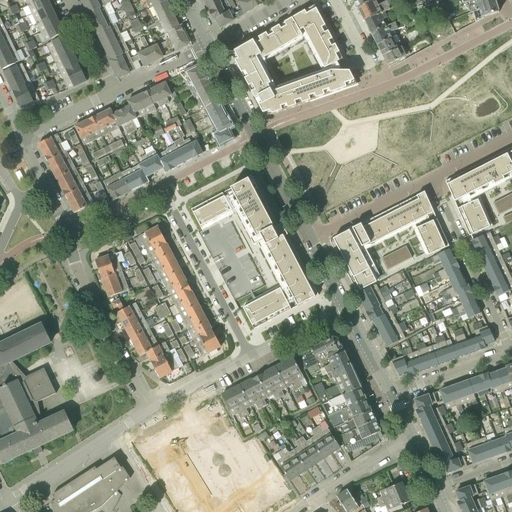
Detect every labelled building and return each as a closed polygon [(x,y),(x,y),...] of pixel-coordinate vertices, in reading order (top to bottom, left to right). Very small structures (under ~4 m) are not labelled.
[(33,15),(51,6),(48,0),(40,0),(28,6),(33,15)] [(88,13),(105,6),(107,5),(104,0),(93,0),(84,4),(88,13)] [(154,7),(167,1),(168,1),(167,0),(145,0),(150,9),(154,7)] [(208,0),(205,1),(209,10),(227,1),(226,0),(208,0)] [(245,14),(254,9),(249,0),(235,0),(238,6),(239,5),(242,10),(245,14)] [(249,0),(254,9),(263,3),(261,0),(249,0)] [(352,0),(358,9),(375,0),(352,0)] [(358,9),(365,22),(392,9),(396,6),(393,0),(387,3),(386,3),(378,7),(375,0),(358,9)] [(420,0),(425,15),(456,5),(456,6),(469,2),(475,0),(420,0)] [(475,0),(469,2),(471,6),(468,7),(470,15),(476,13),(477,16),(481,15),(481,16),(498,11),(496,5),(496,4),(496,3),(494,0),(475,0)] [(158,15),(171,9),(167,1),(154,7),(158,15)] [(215,21),(216,20),(230,11),(232,10),(227,1),(209,10),(215,21)] [(358,86),(355,78),(353,79),(315,5),(231,54),(253,96),(252,96),(258,109),(260,108),(265,117),(310,101),(310,103),(358,86)] [(37,24),(55,15),(51,6),(33,15),(37,24)] [(91,24),(109,16),(105,6),(88,13),(86,14),(91,24)] [(154,28),(157,27),(175,18),(171,9),(158,15),(160,20),(155,22),(156,24),(153,26),(154,28)] [(381,29),(391,26),(386,18),(389,17),(389,16),(394,13),(392,9),(365,22),(371,33),(381,29)] [(230,11),(216,20),(221,28),(245,14),(242,10),(232,15),(230,11)] [(41,33),(59,24),(55,15),(37,24),(41,33)] [(96,34),(98,34),(114,26),(109,16),(91,24),(96,34)] [(168,33),(179,27),(175,18),(157,27),(160,31),(165,29),(166,33),(168,33)] [(133,28),(140,24),(138,19),(130,23),(133,28)] [(377,46),(396,37),(393,31),(398,28),(404,27),(403,22),(396,24),(391,26),(381,29),(371,33),(377,46)] [(46,42),(64,33),(59,24),(41,33),(46,42)] [(102,43),(121,34),(116,24),(114,26),(98,34),(102,43)] [(135,34),(143,30),(140,24),(133,28),(135,34)] [(165,39),(166,42),(167,44),(185,35),(181,26),(179,27),(168,33),(170,37),(165,39)] [(0,48),(12,43),(8,34),(0,37),(0,48)] [(102,43),(106,51),(125,42),(121,34),(102,43)] [(175,46),(177,51),(187,46),(189,43),(185,35),(167,44),(169,46),(170,49),(175,46)] [(51,54),(70,45),(65,36),(46,45),(51,54)] [(383,57),(401,48),(397,42),(399,42),(396,37),(377,46),(383,57)] [(106,51),(110,60),(128,52),(129,52),(129,51),(125,42),(106,51)] [(0,59),(17,52),(12,43),(0,48),(0,59)] [(55,63),(74,54),(70,45),(51,54),(55,63)] [(163,58),(160,51),(157,46),(157,45),(149,48),(147,49),(154,62),(163,58)] [(383,57),(387,65),(405,56),(401,48),(383,57)] [(138,54),(139,55),(141,59),(144,66),(154,62),(147,49),(146,50),(138,54)] [(0,59),(0,65),(2,70),(21,61),(17,52),(0,59)] [(131,59),(128,52),(110,60),(109,61),(113,70),(132,61),(131,59)] [(59,72),(78,63),(74,54),(55,63),(59,72)] [(136,70),(133,63),(132,61),(113,70),(116,77),(120,78),(136,70)] [(59,72),(64,82),(82,72),(78,63),(59,72)] [(8,82),(27,73),(22,64),(4,72),(8,82)] [(186,85),(187,84),(204,75),(200,69),(197,68),(187,72),(187,73),(181,76),(186,85)] [(64,82),(68,90),(87,82),(82,72),(64,82)] [(13,91),(31,82),(27,73),(8,82),(13,91)] [(192,93),(209,85),(210,84),(205,75),(204,75),(187,84),(192,93)] [(412,109),(423,105),(414,80),(403,84),(412,109)] [(17,100),(36,91),(31,82),(13,91),(17,100)] [(156,88),(165,105),(169,103),(167,98),(172,96),(170,93),(167,87),(166,83),(156,88)] [(192,93),(196,102),(213,93),(209,85),(192,93)] [(160,107),(165,105),(156,88),(147,92),(153,105),(158,103),(160,107)] [(34,103),(40,101),(36,91),(17,100),(21,109),(34,103)] [(138,96),(146,114),(147,115),(156,110),(153,105),(147,92),(138,96)] [(200,111),(206,108),(218,102),(213,93),(196,102),(195,102),(200,111)] [(137,118),(146,114),(138,96),(128,101),(130,106),(137,118)] [(210,116),(222,110),(218,102),(206,108),(210,116)] [(122,110),(132,132),(137,130),(133,121),(137,119),(137,118),(130,106),(122,110)] [(120,129),(119,128),(113,115),(111,110),(101,114),(111,133),(120,129)] [(128,135),(132,132),(122,110),(113,115),(119,128),(123,126),(128,135)] [(214,125),(227,118),(222,110),(210,116),(214,125)] [(102,137),(111,133),(101,114),(93,118),(102,137)] [(215,136),(227,129),(232,127),(227,117),(227,118),(214,125),(216,129),(212,131),(215,136)] [(93,142),(102,137),(93,118),(84,122),(93,142)] [(84,146),(93,142),(84,122),(75,127),(84,146)] [(182,131),(180,127),(177,129),(174,124),(169,127),(166,128),(169,133),(176,129),(178,133),(182,131)] [(215,136),(219,145),(232,138),(227,129),(215,136)] [(71,139),(77,136),(74,131),(68,133),(71,139)] [(185,137),(182,131),(178,133),(181,139),(174,143),(175,145),(184,163),(193,158),(185,141),(183,138),(185,137)] [(39,144),(43,153),(62,143),(58,134),(39,144)] [(74,145),(79,142),(77,136),(71,139),(74,145)] [(202,154),(201,150),(198,144),(196,141),(192,144),(189,139),(185,141),(193,158),(202,154)] [(118,148),(124,145),(121,140),(115,143),(118,148)] [(43,153),(48,162),(67,152),(62,143),(43,153)] [(112,151),(118,148),(115,143),(109,146),(112,151)] [(176,168),(184,163),(175,145),(166,150),(167,151),(176,168)] [(504,180),(503,177),(511,172),(511,147),(445,182),(454,203),(493,183),(494,185),(504,180)] [(155,172),(163,168),(157,155),(155,151),(146,155),(155,172)] [(166,173),(176,168),(167,151),(158,155),(157,155),(163,168),(166,173)] [(48,162),(52,170),(71,160),(67,152),(48,162)] [(95,160),(101,157),(98,152),(92,154),(95,160)] [(83,165),(88,163),(84,154),(79,157),(83,165)] [(146,177),(155,172),(146,155),(141,158),(144,163),(138,165),(139,166),(146,177)] [(105,164),(111,162),(109,156),(103,159),(105,164)] [(52,170),(57,179),(76,169),(71,160),(52,170)] [(89,174),(94,171),(92,166),(86,168),(89,174)] [(148,182),(146,177),(139,166),(131,170),(139,187),(148,182)] [(57,179),(61,188),(80,178),(76,169),(57,179)] [(130,192),(139,187),(131,170),(130,169),(121,173),(130,192)] [(92,180),(97,177),(94,171),(89,174),(92,180)] [(130,192),(121,173),(112,177),(122,196),(130,192)] [(113,201),(122,196),(112,177),(103,182),(107,188),(106,188),(113,201)] [(252,177),(230,190),(257,238),(260,236),(296,303),(298,307),(319,296),(287,235),(288,235),(282,224),(277,227),(252,177)] [(61,188),(66,196),(85,186),(80,178),(61,188)] [(98,191),(103,188),(100,182),(95,185),(98,191)] [(66,196),(70,205),(89,195),(85,186),(66,196)] [(101,196),(106,193),(103,188),(98,191),(101,196)] [(424,192),(354,228),(353,226),(347,229),(348,231),(332,239),(334,244),(332,245),(356,293),(379,281),(377,276),(380,275),(368,251),(434,212),(424,192)] [(218,223),(220,222),(234,215),(223,193),(207,201),(191,209),(203,231),(208,228),(218,223)] [(89,195),(70,205),(75,213),(94,204),(89,195)] [(463,223),(469,236),(490,227),(484,214),(478,200),(458,209),(463,223)] [(511,213),(503,217),(506,225),(511,221),(511,213)] [(449,246),(443,233),(437,219),(417,229),(423,242),(429,256),(449,246)] [(139,237),(144,246),(162,235),(158,227),(139,237)] [(472,241),(476,250),(500,239),(498,235),(493,238),(490,233),(473,241),(472,241)] [(144,246),(148,254),(167,244),(162,235),(144,246)] [(480,259),(499,251),(497,246),(502,244),(500,239),(476,250),(480,259)] [(133,251),(138,248),(135,243),(130,246),(133,251)] [(148,254),(153,263),(171,253),(167,244),(148,254)] [(136,257),(141,254),(138,248),(133,251),(136,257)] [(442,265),(455,259),(451,250),(427,261),(429,265),(440,260),(442,265)] [(480,259),(485,269),(510,257),(508,253),(501,256),(499,251),(480,259)] [(128,261),(133,258),(130,252),(125,255),(128,261)] [(99,270),(119,263),(116,253),(109,256),(95,261),(99,270)] [(153,263),(157,271),(176,261),(171,253),(153,263)] [(140,265),(146,262),(143,257),(137,259),(140,265)] [(489,278),(507,269),(505,265),(511,261),(511,260),(510,257),(485,269),(489,278)] [(131,266),(136,263),(133,258),(128,261),(131,266)] [(433,275),(435,279),(459,268),(455,259),(442,265),(444,269),(433,275)] [(157,271),(162,280),(180,270),(176,261),(157,271)] [(102,280),(122,272),(119,263),(99,270),(102,280)] [(146,277),(152,274),(149,268),(143,271),(146,277)] [(450,283),(463,277),(459,268),(435,279),(437,283),(448,278),(450,283)] [(137,278),(142,275),(139,269),(134,272),(137,278)] [(489,278),(493,287),(511,278),(511,273),(509,274),(507,269),(489,278)] [(162,280),(166,288),(185,278),(180,270),(162,280)] [(105,288),(126,281),(122,272),(102,280),(105,288)] [(149,282),(155,280),(152,274),(146,277),(149,282)] [(140,283),(145,281),(142,275),(137,278),(140,283)] [(444,297),(450,294),(467,286),(463,277),(450,283),(452,288),(442,293),(444,297)] [(166,288),(171,297),(189,287),(185,278),(166,288)] [(497,297),(510,291),(511,289),(511,278),(493,287),(497,297)] [(126,281),(105,288),(109,298),(129,290),(126,281)] [(155,294),(161,291),(158,285),(152,288),(155,294)] [(358,295),(362,303),(388,290),(386,286),(378,290),(376,285),(375,286),(358,295)] [(291,310),(279,286),(268,292),(266,293),(267,296),(263,298),(249,305),(243,308),(254,329),(274,319),(291,310)] [(450,294),(445,297),(446,301),(458,296),(460,301),(473,295),(468,286),(467,286),(450,294)] [(146,296),(152,293),(149,287),(143,290),(146,296)] [(171,297),(175,305),(193,295),(189,287),(171,297)] [(367,313),(384,304),(392,300),(390,294),(388,290),(362,303),(367,313)] [(407,300),(414,296),(411,290),(404,294),(407,300)] [(158,300),(164,297),(161,291),(155,294),(158,300)] [(175,305),(180,314),(198,304),(193,295),(175,305)] [(456,308),(451,310),(453,315),(477,304),(473,295),(460,301),(462,305),(456,308)] [(124,308),(119,300),(112,303),(117,312),(124,308)] [(117,313),(122,322),(140,312),(136,303),(117,313)] [(163,312),(168,309),(165,303),(160,306),(163,312)] [(184,323),(203,313),(198,304),(180,314),(184,323)] [(371,323),(373,322),(396,308),(394,304),(386,308),(384,304),(367,313),(366,313),(371,323)] [(477,304),(453,315),(455,319),(466,314),(468,319),(481,314),(477,304)] [(158,314),(163,312),(160,306),(155,309),(158,314)] [(378,330),(396,321),(393,314),(398,312),(396,308),(373,322),(378,330)] [(166,317),(171,314),(168,309),(163,312),(166,317)] [(122,322),(126,331),(145,320),(140,312),(122,322)] [(161,320),(166,317),(163,312),(158,314),(161,320)] [(184,323),(189,331),(207,322),(203,313),(184,323)] [(126,331),(131,339),(150,329),(145,320),(126,331)] [(173,328),(178,325),(176,320),(170,322),(173,328)] [(378,330),(382,339),(406,327),(403,321),(398,324),(396,321),(378,330)] [(189,331),(193,340),(212,330),(207,322),(189,331)] [(165,332),(171,329),(168,324),(162,326),(165,332)] [(42,423),(41,416),(38,402),(56,394),(45,369),(26,377),(13,361),(23,356),(51,343),(42,325),(0,345),(0,426),(2,431),(0,432),(0,433),(1,436),(3,441),(0,442),(0,462),(1,464),(39,446),(73,431),(69,421),(71,420),(68,412),(65,413),(65,412),(42,423)] [(176,334),(181,331),(178,325),(173,328),(176,334)] [(479,329),(485,346),(495,342),(487,326),(483,328),(479,329)] [(387,348),(390,347),(390,346),(400,341),(405,338),(402,333),(407,330),(406,327),(382,339),(387,348)] [(131,339),(136,348),(154,338),(150,329),(131,339)] [(168,338),(174,335),(171,329),(165,332),(168,338)] [(486,349),(485,346),(479,329),(474,331),(476,337),(471,339),(476,352),(486,349)] [(193,340),(198,348),(216,338),(212,330),(193,340)] [(467,355),(476,352),(471,339),(466,340),(464,334),(460,335),(467,355)] [(457,359),(467,355),(460,335),(455,337),(457,344),(452,345),(457,359)] [(182,345),(188,343),(185,337),(179,340),(182,345)] [(304,370),(328,360),(344,352),(337,338),(333,337),(297,356),(304,370)] [(140,356),(147,353),(159,346),(154,338),(136,348),(140,356)] [(216,338),(198,348),(202,357),(221,347),(216,338)] [(448,362),(457,359),(452,345),(450,339),(445,341),(445,340),(440,342),(448,362)] [(174,349),(180,347),(177,341),(171,344),(174,349)] [(439,366),(448,362),(440,342),(436,343),(431,345),(439,366)] [(147,353),(151,361),(170,352),(165,343),(159,346),(147,353)] [(187,354),(192,351),(189,345),(184,348),(187,354)] [(429,369),(439,366),(431,345),(426,347),(421,349),(429,369)] [(179,358),(184,355),(181,349),(176,352),(179,358)] [(419,373),(429,369),(421,349),(417,350),(412,352),(419,373)] [(190,359),(195,357),(192,351),(187,354),(190,359)] [(151,363),(155,370),(174,360),(170,352),(151,361),(152,362),(151,363)] [(330,365),(325,367),(328,374),(350,364),(344,352),(328,360),(330,365)] [(410,376),(419,373),(412,352),(407,354),(402,356),(409,373),(410,376)] [(400,376),(409,373),(402,356),(396,358),(394,353),(388,355),(400,376)] [(182,363),(187,361),(184,355),(179,358),(182,363)] [(300,382),(305,380),(294,358),(285,363),(298,389),(302,387),(300,382)] [(155,370),(160,379),(179,369),(174,360),(155,370)] [(294,391),(298,389),(285,363),(276,368),(286,388),(291,386),(294,391)] [(360,387),(355,377),(350,364),(328,374),(330,380),(334,378),(337,386),(326,391),(322,383),(313,387),(323,405),(322,405),(323,406),(360,387)] [(282,391),(286,388),(276,368),(267,372),(280,398),(285,396),(282,391)] [(511,382),(511,383),(506,368),(497,372),(504,390),(511,387),(511,382)] [(276,401),(280,398),(267,372),(258,377),(269,398),(273,395),(276,401)] [(494,393),(504,390),(497,372),(488,375),(492,387),(494,393)] [(483,390),(492,387),(488,375),(488,373),(478,377),(483,390)] [(264,400),(269,398),(258,377),(249,382),(262,408),(267,405),(264,400)] [(473,393),(483,390),(478,377),(469,380),(473,393)] [(459,384),(466,403),(471,401),(474,409),(478,408),(476,400),(473,393),(469,380),(459,384)] [(258,410),(262,408),(249,382),(240,386),(251,407),(255,404),(258,410)] [(461,405),(466,403),(459,384),(449,387),(458,410),(459,412),(463,411),(461,405)] [(246,409),(251,407),(240,386),(231,391),(244,417),(249,415),(246,409)] [(323,406),(328,416),(366,399),(360,387),(323,406)] [(449,413),(458,410),(449,387),(440,390),(447,409),(449,413)] [(240,419),(244,417),(231,391),(222,395),(233,416),(238,414),(240,419)] [(418,409),(430,405),(437,403),(435,398),(436,398),(434,393),(414,400),(418,409)] [(217,421),(228,416),(219,399),(208,405),(217,421)] [(328,416),(335,428),(371,411),(366,399),(328,416)] [(217,421),(208,405),(199,410),(207,427),(217,421)] [(421,421),(440,413),(445,410),(443,406),(437,408),(432,410),(430,405),(418,409),(416,410),(421,421)] [(207,427),(199,410),(189,415),(198,432),(207,427)] [(421,421),(425,430),(444,421),(442,416),(447,414),(445,410),(440,413),(421,421)] [(316,424),(326,419),(321,411),(311,416),(316,424)] [(371,411),(335,428),(340,438),(376,423),(371,411)] [(198,432),(189,415),(179,421),(188,437),(198,432)] [(323,429),(330,425),(326,419),(319,423),(323,429)] [(511,449),(511,448),(511,422),(511,420),(502,424),(506,435),(511,449)] [(429,439),(448,430),(453,427),(452,424),(446,426),(444,421),(425,430),(429,439)] [(172,444),(183,437),(173,422),(163,428),(172,444)] [(347,453),(378,440),(380,439),(377,433),(380,432),(376,423),(340,438),(347,453)] [(341,448),(336,441),(328,428),(323,431),(320,426),(316,428),(332,453),(341,448)] [(433,448),(452,439),(450,434),(455,432),(453,427),(448,430),(429,439),(433,448)] [(172,444),(163,428),(153,434),(163,450),(172,444)] [(323,459),(332,453),(316,428),(311,431),(315,436),(310,439),(323,459)] [(163,450),(153,434),(144,440),(154,455),(163,450)] [(483,461),(493,457),(489,443),(487,443),(485,437),(480,439),(478,434),(474,435),(483,461)] [(473,464),(483,461),(474,435),(464,439),(468,450),(473,464)] [(511,451),(511,449),(506,435),(505,435),(505,437),(497,440),(502,454),(511,451)] [(315,464),(323,459),(310,439),(306,442),(303,437),(299,440),(315,464)] [(437,458),(455,449),(456,449),(462,446),(460,442),(454,444),(452,439),(433,448),(437,458)] [(154,455),(144,440),(134,446),(144,461),(154,455)] [(307,470),(315,464),(299,440),(295,442),(298,447),(294,450),(307,470)] [(493,457),(502,454),(497,440),(489,443),(493,457)] [(299,475),(307,470),(294,450),(289,453),(284,444),(280,447),(282,450),(299,475)] [(444,464),(454,460),(452,455),(457,453),(464,450),(462,446),(456,449),(455,449),(437,458),(441,466),(444,464)] [(290,481),(299,475),(282,450),(278,453),(281,458),(277,461),(290,481)] [(105,504),(118,491),(131,479),(123,467),(121,468),(115,458),(97,469),(95,467),(52,495),(56,500),(51,503),(55,511),(92,511),(97,510),(99,508),(102,506),(105,504)] [(447,474),(462,468),(459,458),(454,460),(444,464),(447,474)] [(177,475),(170,464),(155,474),(162,484),(177,475)] [(511,471),(503,475),(511,497),(511,471)] [(183,486),(177,475),(162,484),(169,495),(183,486)] [(511,502),(511,497),(503,475),(494,478),(501,498),(506,496),(508,503),(511,502)] [(282,499),(292,492),(283,477),(272,484),(282,499)] [(496,500),(501,498),(494,478),(484,482),(491,501),(493,507),(498,505),(496,500)] [(376,499),(378,504),(406,492),(402,483),(380,492),(382,497),(376,499)] [(271,506),(282,499),(272,484),(261,491),(271,506)] [(474,496),(478,495),(475,485),(456,492),(459,501),(472,497),(473,497),(474,497),(474,496)] [(190,496),(183,486),(169,495),(175,505),(190,496)] [(335,505),(339,511),(353,511),(359,508),(348,490),(337,497),(340,502),(335,505)] [(260,511),(261,511),(271,506),(261,491),(251,498),(260,511)] [(385,506),(388,511),(410,502),(406,492),(378,504),(380,508),(385,506)] [(175,505),(179,511),(188,511),(196,507),(190,496),(175,505)] [(365,510),(370,507),(365,496),(358,499),(365,510)] [(461,511),(480,504),(486,502),(484,497),(478,500),(473,501),(472,497),(459,501),(457,501),(461,511)] [(260,511),(251,498),(240,504),(245,511),(260,511)] [(478,511),(477,510),(482,508),(487,506),(486,502),(480,504),(461,511),(478,511)]
